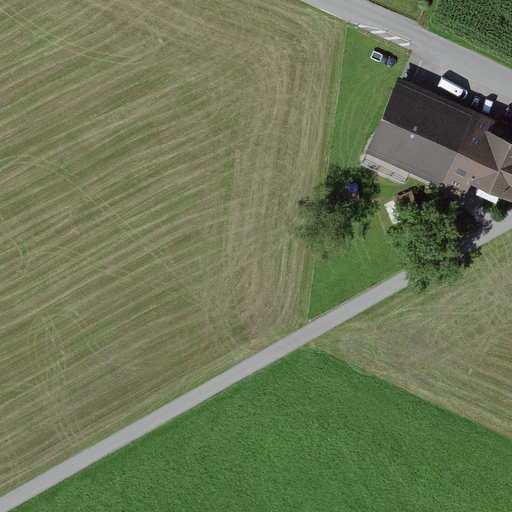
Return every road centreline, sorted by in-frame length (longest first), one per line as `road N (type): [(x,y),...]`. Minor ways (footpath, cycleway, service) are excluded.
road 1 (track): [(0,508),(511,219)]
road 2 (residential): [(325,0),(511,85)]
